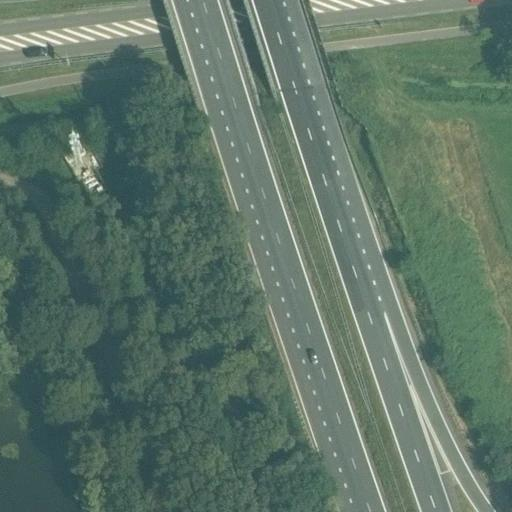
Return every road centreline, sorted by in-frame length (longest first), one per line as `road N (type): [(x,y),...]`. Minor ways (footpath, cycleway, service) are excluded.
road 1 (motorway): [(201,0),(374,511)]
road 2 (primary): [(0,46),(391,0)]
road 3 (unclassified): [(182,511),(51,211),(0,180)]
road 4 (motorway): [(369,321),(265,0)]
road 5 (motorway): [(487,511),(369,321)]
road 6 (motorway): [(436,511),(369,321)]
